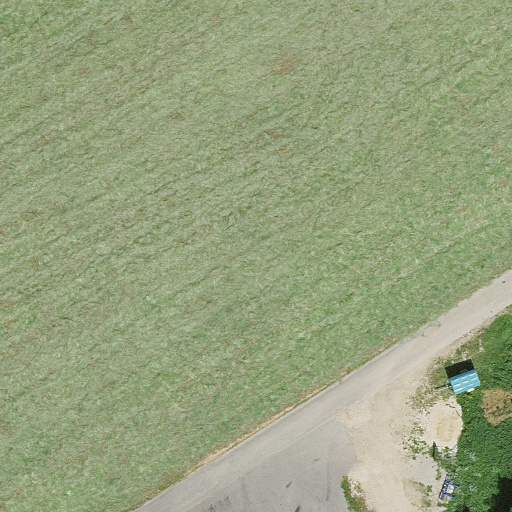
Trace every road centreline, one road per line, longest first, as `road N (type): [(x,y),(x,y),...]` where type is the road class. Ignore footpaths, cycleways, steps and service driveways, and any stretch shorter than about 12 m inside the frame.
road 1 (residential): [(377,377),(168,511)]
road 2 (track): [(511,290),(377,377)]
